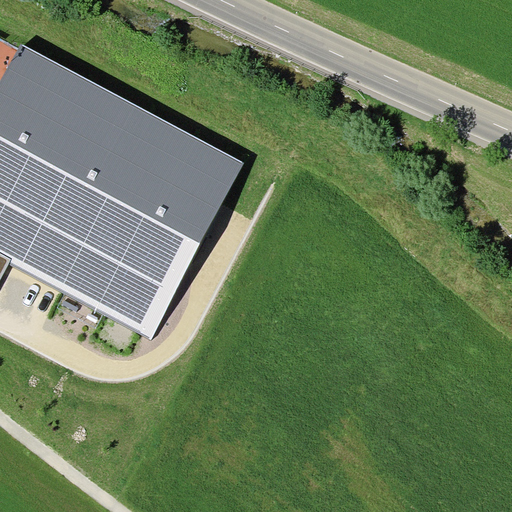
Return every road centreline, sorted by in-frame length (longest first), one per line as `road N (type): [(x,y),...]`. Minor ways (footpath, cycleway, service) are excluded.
road 1 (tertiary): [(216,0),(511,132)]
road 2 (track): [(119,511),(0,420)]
